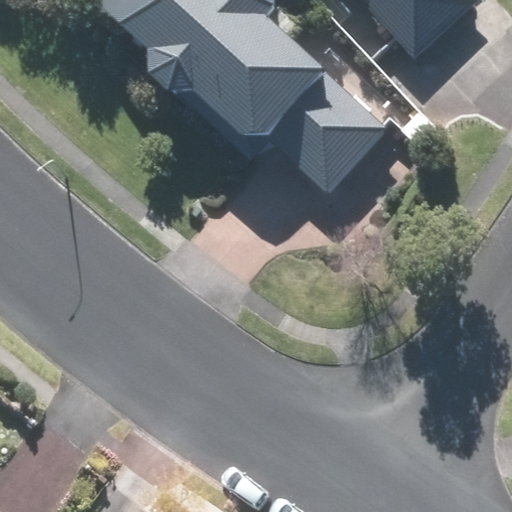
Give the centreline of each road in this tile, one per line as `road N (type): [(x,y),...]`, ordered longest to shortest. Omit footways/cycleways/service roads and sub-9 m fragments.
road 1 (residential): [(0,226),(92,312),(367,511)]
road 2 (residential): [(374,511),(511,301)]
